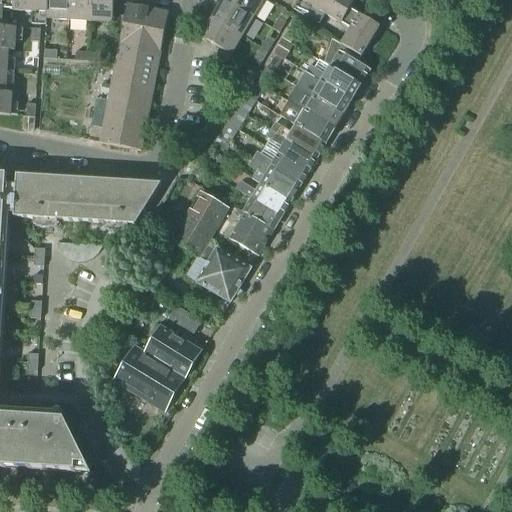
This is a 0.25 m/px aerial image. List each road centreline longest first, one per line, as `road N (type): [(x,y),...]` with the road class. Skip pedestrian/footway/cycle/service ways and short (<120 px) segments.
road 1 (residential): [(145,490),(410,63)]
road 2 (track): [(511,62),(314,407),(286,436)]
road 3 (residential): [(0,138),(153,162),(190,0)]
road 4 (residential): [(145,490),(107,443),(86,378),(88,335),(118,271)]
road 5 (track): [(511,408),(362,322)]
